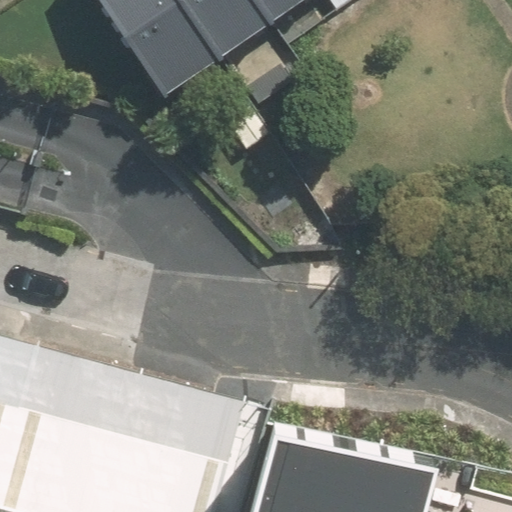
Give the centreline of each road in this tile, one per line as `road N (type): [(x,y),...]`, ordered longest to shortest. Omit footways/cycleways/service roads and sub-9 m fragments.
road 1 (residential): [(511,397),(343,321)]
road 2 (residential): [(343,321),(445,318),(511,328)]
road 3 (residential): [(0,107),(47,117),(96,145),(127,195)]
road 4 (residential): [(127,195),(229,299)]
road 5 (residential): [(127,195),(0,167)]
